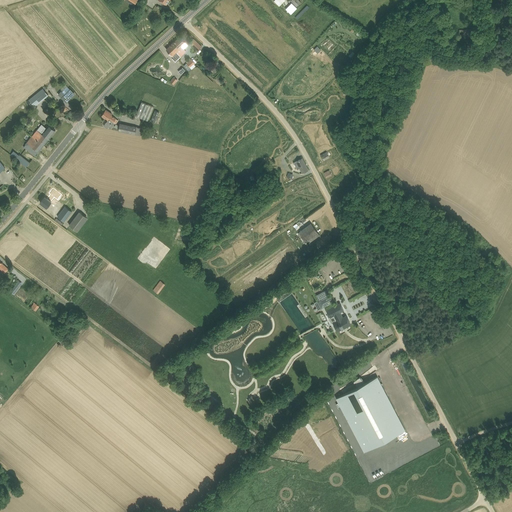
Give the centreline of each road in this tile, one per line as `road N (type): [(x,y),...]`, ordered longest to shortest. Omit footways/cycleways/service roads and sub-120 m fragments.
road 1 (unclassified): [(486,499),(293,132),(184,20)]
road 2 (tertiary): [(0,221),(78,125),(184,20)]
